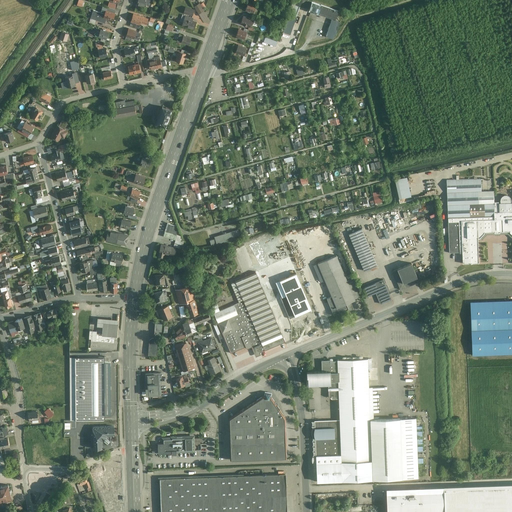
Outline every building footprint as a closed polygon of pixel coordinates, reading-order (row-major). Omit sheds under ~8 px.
[(309,0),(293,0),(282,31),(289,34),(299,6),(314,12),(317,3),(309,0)] [(256,5),(247,2),(244,9),(253,12),(256,5)] [(204,11),(199,3),(194,6),(199,14),(204,11)] [(338,10),(317,3),(314,12),(331,18),(325,35),(331,37),(336,30),(339,21),(334,19),(338,10)] [(194,9),(185,6),(183,13),(192,16),(194,9)] [(112,20),(115,13),(105,10),(104,13),(93,9),(90,17),(104,23),(106,18),(112,20)] [(148,18),(133,13),(130,22),(140,25),(140,23),(146,25),(148,18)] [(252,18),(242,15),(239,23),(249,27),(252,18)] [(194,29),(197,21),(184,18),(182,25),(194,29)] [(128,28),(126,36),(131,37),(138,40),(140,33),(136,32),(136,30),(128,28)] [(246,31),(237,28),(234,35),(243,39),(246,31)] [(109,31),(100,29),(97,36),(101,37),(106,39),(109,31)] [(68,41),(71,33),(63,31),(61,38),(68,41)] [(191,38),(179,34),(177,41),(189,45),(191,38)] [(267,36),(265,41),(277,46),(280,40),(267,36)] [(100,58),(107,56),(105,47),(103,48),(102,43),(97,42),(98,44),(97,44),(100,58)] [(246,48),(237,45),(234,52),(243,55),(246,48)] [(123,49),(125,57),(134,54),(132,47),(123,49)] [(183,64),(186,53),(177,50),(175,56),(176,56),(175,61),(183,64)] [(159,56),(153,57),(156,68),(161,67),(159,56)] [(156,68),(153,57),(147,59),(149,69),(156,68)] [(336,66),(335,61),(331,62),(330,58),(327,58),(328,67),(336,66)] [(80,68),(78,60),(70,61),(72,70),(80,68)] [(127,65),(129,74),(140,72),(138,63),(127,65)] [(96,81),(93,69),(89,70),(90,73),(85,74),(87,83),(96,81)] [(336,72),(337,77),(342,76),(343,79),(348,78),(346,69),(336,72)] [(102,80),(113,77),(111,70),(103,72),(104,74),(101,75),(102,80)] [(62,82),(63,88),(76,85),(75,82),(76,82),(76,80),(78,79),(77,74),(69,76),(68,72),(62,73),(63,78),(65,77),(66,81),(62,82)] [(52,96),(43,91),(39,98),(47,104),(48,103),(50,102),(50,101),(50,100),(52,96)] [(248,96),(241,98),(243,108),(250,107),(248,96)] [(112,109),(114,118),(135,113),(133,100),(124,102),(124,100),(115,102),(116,108),(112,109)] [(172,110),(161,106),(155,124),(165,128),(172,110)] [(44,111),(36,107),(30,116),(38,120),(40,117),(41,118),(42,115),(44,111)] [(231,115),(238,114),(236,107),(229,108),(231,115)] [(210,119),(212,124),(220,122),(219,114),(213,116),(213,118),(210,119)] [(330,125),(340,123),(339,116),(329,119),(330,125)] [(63,117),(58,126),(64,129),(65,126),(67,127),(68,125),(66,123),(68,120),(63,117)] [(34,127),(26,122),(21,130),(29,135),(34,127)] [(58,126),(56,125),(50,137),(58,142),(60,137),(63,139),(68,131),(64,129),(58,126)] [(29,135),(21,130),(20,129),(18,131),(27,137),(29,135)] [(14,140),(12,131),(4,133),(7,142),(14,140)] [(49,155),(51,162),(61,160),(58,149),(54,150),(55,154),(49,155)] [(35,163),(33,155),(23,157),(24,161),(20,162),(21,166),(25,165),(35,163)] [(291,155),(284,158),(285,164),(293,162),(291,155)] [(151,160),(142,157),(139,164),(148,167),(151,160)] [(381,167),(380,160),(370,162),(372,169),(381,167)] [(26,177),(38,174),(36,168),(28,170),(29,173),(25,174),(26,177)] [(485,168),(486,179),(494,179),(493,168),(485,168)] [(64,170),(55,173),(57,182),(67,179),(64,170)] [(39,180),(38,174),(26,177),(22,178),(23,181),(26,180),(27,183),(39,180)] [(145,177),(135,174),(132,182),(142,186),(145,177)] [(411,197),(407,177),(395,180),(399,200),(411,197)] [(480,239),(482,241),(487,235),(494,235),(494,236),(500,236),(500,235),(508,235),(511,238),(511,203),(511,204),(511,201),(511,199),(509,197),(507,196),(504,196),(502,197),(501,199),(500,201),(500,204),(499,204),(499,202),(494,203),(494,191),(482,192),(481,179),(447,180),(449,254),(460,253),(460,254),(462,254),(463,265),(479,264),(478,239),(480,239)] [(280,183),(281,191),(293,188),(291,181),(280,183)] [(197,189),(197,191),(200,191),(198,182),(191,183),(193,190),(197,189)] [(41,186),(32,188),(33,193),(35,193),(37,199),(42,197),(40,191),(42,191),(41,186)] [(72,188),(60,192),(62,201),(75,198),(72,188)] [(140,192),(132,189),(129,196),(131,197),(130,201),(136,203),(140,192)] [(375,203),(382,202),(380,191),(373,192),(375,203)] [(237,196),(238,201),(252,198),(251,193),(237,196)] [(37,208),(33,209),(33,210),(35,219),(48,215),(46,206),(37,208)] [(77,206),(64,209),(66,217),(75,214),(74,211),(78,210),(77,206)] [(134,208),(125,206),(123,213),(132,216),(134,208)] [(339,207),(324,210),(325,215),(340,212),(339,207)] [(193,218),(201,215),(199,208),(192,210),(191,208),(183,211),(185,216),(187,216),(187,219),(193,218)] [(79,219),(70,222),(71,228),(70,228),(70,229),(81,226),(79,219)] [(122,219),(120,226),(129,228),(131,221),(122,219)] [(51,224),(39,227),(41,236),(53,232),(51,224)] [(164,238),(171,240),(175,241),(177,235),(177,227),(168,224),(164,238)] [(37,226),(27,228),(28,233),(32,232),(32,234),(39,232),(37,226)] [(81,226),(70,229),(72,236),(82,233),(80,226),(81,226)] [(214,238),(210,240),(211,245),(240,237),(238,229),(213,236),(214,238)] [(364,272),(378,266),(362,229),(348,235),(364,272)] [(129,236),(108,231),(105,241),(126,246),(129,236)] [(57,244),(54,236),(38,240),(41,248),(57,244)] [(283,303),(291,325),(290,341),(300,337),(299,297),(295,283),(294,280),(289,271),(287,266),(284,267),(266,236),(257,241),(257,242),(253,244),(252,242),(246,246),(257,266),(259,265),(262,270),(270,265),(274,271),(282,291),(275,294),(280,305),(283,303)] [(87,237),(73,241),(75,249),(90,245),(87,237)] [(175,248),(161,245),(159,253),(173,257),(175,248)] [(59,254),(57,246),(48,248),(48,251),(40,253),(41,257),(49,255),(50,256),(59,254)] [(93,247),(75,251),(77,258),(79,257),(79,261),(88,258),(87,255),(95,253),(93,247)] [(123,255),(112,253),(110,262),(116,263),(121,264),(123,255)] [(62,264),(60,256),(50,258),(51,260),(47,261),(49,266),(52,265),(52,266),(62,264)] [(353,310),(354,308),(352,303),(356,301),(356,300),(360,298),(353,281),(354,281),(353,279),(348,281),(338,257),(318,265),(332,298),(327,300),(335,316),(348,311),(349,311),(350,312),(353,310)] [(5,261),(0,262),(0,270),(7,269),(6,263),(10,262),(9,258),(5,259),(5,261)] [(92,260),(79,263),(81,273),(90,271),(88,265),(93,264),(92,260)] [(393,270),(401,289),(420,281),(412,262),(393,270)] [(17,268),(0,272),(0,282),(7,280),(6,276),(19,272),(17,268)] [(262,356),(288,345),(257,273),(232,284),(240,304),(221,312),(218,306),(213,309),(232,355),(247,349),(248,351),(253,349),(257,359),(262,357),(262,356)] [(164,274),(155,275),(156,285),(164,284),(163,279),(165,279),(164,274)] [(65,276),(60,278),(64,292),(72,289),(69,279),(66,280),(65,276)] [(114,278),(110,278),(109,293),(117,293),(117,288),(119,288),(119,285),(117,285),(117,283),(114,283),(114,278)] [(368,296),(376,293),(381,304),(392,299),(384,279),(364,287),(368,296)] [(62,292),(60,284),(59,284),(58,280),(54,281),(55,285),(53,286),(55,294),(62,292)] [(86,284),(87,292),(97,291),(96,281),(92,281),(93,283),(87,284),(86,284)] [(107,291),(106,281),(98,282),(99,292),(107,291)] [(52,299),(49,288),(48,288),(47,285),(40,286),(42,290),(41,290),(44,301),(52,299)] [(192,285),(175,290),(179,304),(186,302),(189,314),(189,315),(199,312),(198,312),(195,299),(193,292),(194,292),(192,285)] [(10,298),(8,290),(0,292),(0,296),(2,296),(6,308),(13,306),(11,298),(10,298)] [(163,291),(155,292),(156,297),(155,298),(156,300),(156,302),(165,300),(164,294),(167,293),(166,290),(163,291)] [(31,292),(24,294),(27,302),(33,300),(31,292)] [(27,302),(24,294),(18,296),(20,304),(27,302)] [(511,303),(470,305),(472,355),(511,353),(511,303)] [(168,305),(159,309),(164,320),(173,316),(168,305)] [(56,307),(47,311),(49,318),(59,315),(56,307)] [(41,312),(34,314),(38,330),(43,329),(41,322),(43,321),(41,312)] [(208,312),(195,317),(197,323),(211,318),(208,312)] [(32,314),(24,317),(29,333),(34,332),(32,325),(35,324),(32,314)] [(22,317),(8,321),(12,336),(16,335),(15,333),(19,331),(18,329),(26,327),(22,317)] [(104,327),(103,334),(116,336),(118,336),(120,320),(99,318),(98,326),(104,327)] [(183,323),(184,325),(187,334),(192,332),(191,328),(189,323),(188,321),(183,323)] [(155,323),(154,330),(156,331),(155,338),(159,338),(159,331),(162,331),(163,323),(155,323)] [(183,325),(175,333),(177,338),(187,334),(184,325),(183,325)] [(115,343),(116,336),(103,334),(98,334),(98,331),(90,330),(90,338),(92,338),(92,340),(97,341),(115,343)] [(150,340),(149,355),(157,356),(159,338),(155,338),(153,338),(150,340)] [(203,341),(198,343),(201,351),(207,349),(208,350),(215,348),(211,338),(203,341)] [(177,350),(175,350),(175,353),(178,352),(179,356),(176,357),(177,359),(180,358),(181,362),(178,363),(179,367),(182,366),(183,370),(194,367),(192,361),(190,355),(191,355),(190,355),(188,349),(189,349),(188,349),(186,342),(176,346),(177,350)] [(77,357),(69,357),(70,404),(70,420),(104,419),(104,357),(77,357)] [(210,364),(207,365),(211,374),(220,371),(214,357),(209,359),(211,363),(210,364)] [(366,358),(320,360),(320,370),(304,370),(304,384),(326,383),(326,396),(329,398),(336,398),(337,419),(313,420),(313,460),(316,460),(316,481),(418,477),(415,417),(372,418),(371,386),(367,386),(366,358)] [(157,371),(140,372),(141,402),(150,401),(150,394),(158,393),(157,371)] [(183,376),(175,378),(178,387),(185,385),(184,383),(189,382),(188,378),(183,379),(183,376)] [(272,392),(266,391),(265,394),(226,418),(227,459),(288,458),(287,431),(286,418),(271,395),(272,392)] [(49,408),(45,412),(50,418),(54,414),(49,408)] [(29,412),(30,420),(39,419),(39,417),(40,417),(39,412),(38,413),(38,411),(29,412)] [(94,442),(94,448),(104,448),(104,446),(112,445),(113,443),(113,435),(116,435),(116,425),(94,426),(93,427),(94,434),(92,435),(93,442),(94,442)] [(0,436),(0,447),(0,448),(10,446),(8,437),(4,437),(4,436),(0,436)] [(159,444),(159,454),(173,453),(173,455),(177,455),(177,454),(195,453),(195,450),(201,450),(201,439),(196,439),(196,436),(171,437),(162,438),(163,443),(159,444)] [(46,456),(46,461),(56,461),(56,456),(60,456),(60,447),(41,447),(41,456),(46,456)] [(105,478),(115,476),(113,469),(96,471),(98,491),(107,490),(105,478)] [(212,476),(213,511),(287,511),(286,474),(212,476)] [(86,476),(78,479),(80,485),(86,483),(88,489),(91,487),(89,481),(88,481),(86,476)] [(213,511),(212,476),(159,478),(160,511),(213,511)] [(7,484),(0,486),(0,504),(3,504),(2,500),(11,498),(12,498),(11,497),(10,492),(12,492),(11,489),(10,490),(8,485),(8,484),(7,484)] [(511,511),(511,484),(457,486),(443,486),(444,511),(511,511)] [(444,511),(443,486),(382,489),(382,511),(444,511)]
